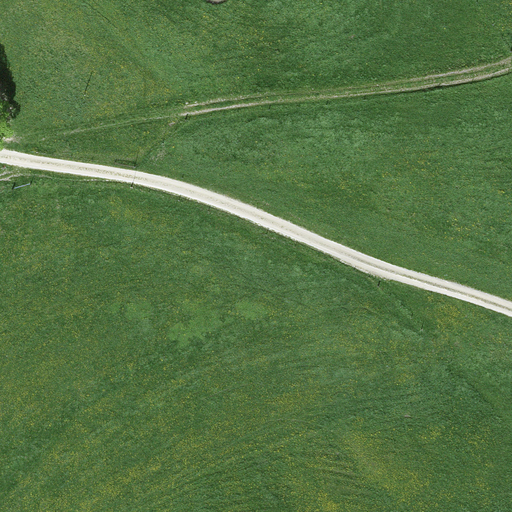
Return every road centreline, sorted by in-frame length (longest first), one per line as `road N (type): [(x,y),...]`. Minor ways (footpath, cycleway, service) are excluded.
road 1 (track): [(511,309),(352,257),(209,197),(0,155)]
road 2 (track): [(511,65),(434,83),(98,126),(0,149)]
